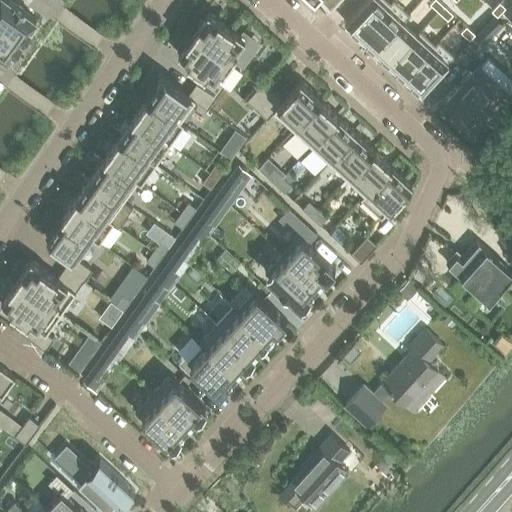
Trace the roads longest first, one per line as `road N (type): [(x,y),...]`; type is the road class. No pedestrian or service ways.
road 1 (residential): [(176,493),(408,243),(440,155),(271,0)]
road 2 (residential): [(0,228),(164,0)]
road 3 (residential): [(176,493),(68,390),(0,340)]
